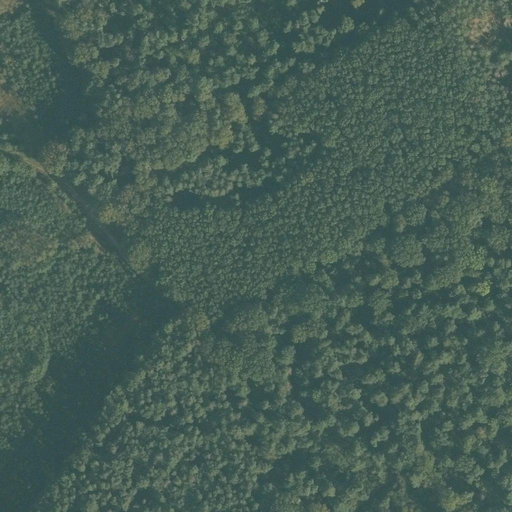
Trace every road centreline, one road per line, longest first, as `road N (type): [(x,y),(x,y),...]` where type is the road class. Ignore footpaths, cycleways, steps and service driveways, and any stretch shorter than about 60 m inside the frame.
road 1 (track): [(269,511),(201,335),(99,217),(16,152),(0,155)]
road 2 (track): [(511,139),(201,335)]
road 3 (track): [(127,199),(420,0)]
road 4 (track): [(350,511),(511,395)]
